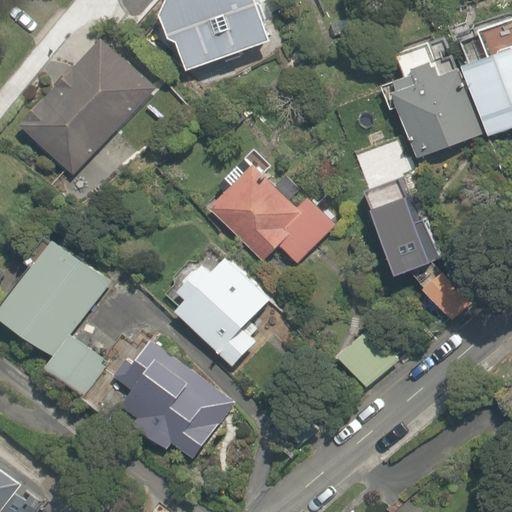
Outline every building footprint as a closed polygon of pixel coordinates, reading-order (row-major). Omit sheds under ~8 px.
[(150,0),(146,10),(159,44),(167,41),(177,67),(257,37),(242,0),(150,0)] [(153,87),(94,34),(13,125),(72,178),(153,87)] [(400,69),(402,75),(394,77),(392,71),(375,77),(377,83),(403,158),(511,124),(511,44),(425,72),(424,68),(422,62),(400,69)] [(261,174),(269,165),(253,151),(246,144),(233,159),(239,165),(235,170),(229,164),(216,177),(223,183),(202,207),(260,260),(275,244),(295,263),(333,221),(303,194),(294,204),(261,174)] [(77,334),(112,281),(39,231),(0,287),(0,324),(45,355),(31,375),(74,404),(107,355),(77,334)] [(203,268),(190,256),(150,298),(229,372),(258,341),(242,326),(268,298),(218,252),(203,268)] [(429,266),(410,288),(447,319),(466,298),(429,266)] [(366,318),(327,351),(359,385),(396,354),(366,318)] [(134,333),(100,379),(129,400),(114,420),(161,454),(169,444),(192,460),(232,405),(134,333)] [(34,511),(44,497),(0,469),(0,511),(34,511)]
